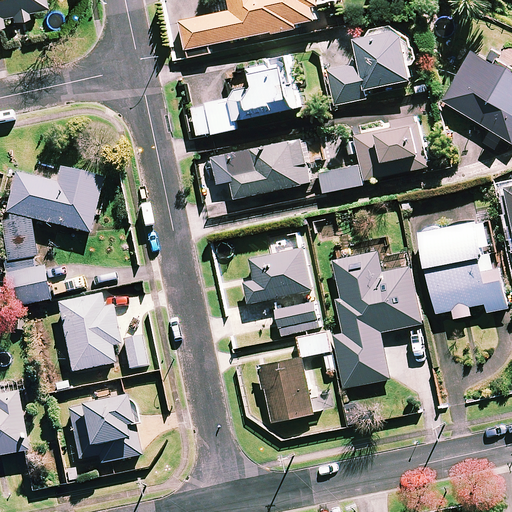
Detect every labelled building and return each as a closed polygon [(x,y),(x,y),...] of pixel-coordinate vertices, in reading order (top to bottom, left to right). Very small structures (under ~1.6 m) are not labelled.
[(0,0),(0,15),(6,14),(7,19),(25,16),(24,9),(41,6),(40,0),(0,0)] [(336,0),(229,0),(232,11),(182,21),(189,58),(210,53),(208,45),(318,23),(314,5),(336,0)] [(412,79),(401,27),(354,37),(360,64),(328,71),(335,105),(368,98),(366,89),(412,79)] [(511,71),(475,49),(444,102),(511,141),(511,71)] [(299,107),(288,59),(251,67),(256,88),(191,104),(198,137),(237,128),(235,122),(299,107)] [(430,164),(418,117),(355,134),(367,181),(430,164)] [(314,161),(309,137),(214,157),(219,183),(232,181),(236,198),(313,182),(309,162),(314,161)] [(363,185),(359,165),(320,173),(324,193),(363,185)] [(9,215),(31,220),(91,234),(104,181),(61,171),(58,184),(18,178),(9,215)] [(501,269),(490,217),(421,232),(438,312),(454,308),(456,317),(473,314),(471,305),(486,302),(488,312),(509,307),(501,269)] [(5,228),(15,274),(36,270),(33,257),(39,256),(32,222),(5,228)] [(323,327),(306,247),(252,258),(257,279),(247,281),(254,314),(277,309),(283,336),(323,327)] [(384,271),(381,251),(333,260),(346,332),(335,334),(345,387),(392,379),(383,331),(423,323),(413,266),(384,271)] [(36,270),(15,274),(11,275),(18,308),(53,300),(46,267),(36,270)] [(106,311),(103,296),(61,304),(74,372),(116,364),(113,347),(121,345),(114,309),(106,311)] [(331,350),(328,332),(300,337),(303,356),(331,350)] [(148,366),(143,340),(126,343),(130,369),(148,366)] [(316,412),(304,357),(262,366),(275,422),(316,412)] [(0,396),(0,456),(29,452),(19,393),(0,396)] [(141,425),(137,397),(72,407),(81,460),(100,456),(101,464),(143,457),(139,436),(130,437),(128,427),(141,425)]
